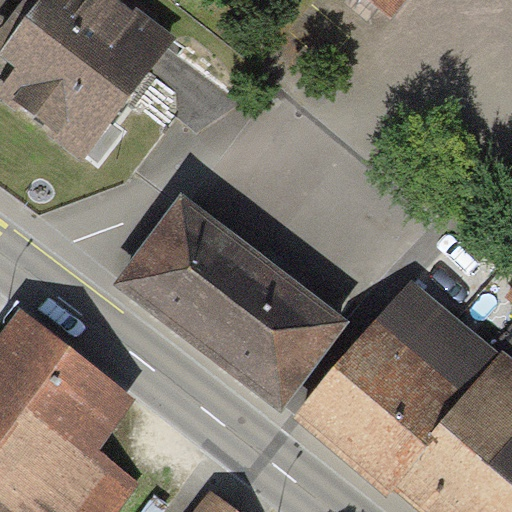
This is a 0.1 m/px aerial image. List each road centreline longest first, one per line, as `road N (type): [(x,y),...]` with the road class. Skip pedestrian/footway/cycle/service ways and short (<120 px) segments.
road 1 (residential): [(511,145),(167,189),(81,241),(48,285)]
road 2 (primary): [(48,285),(327,511)]
